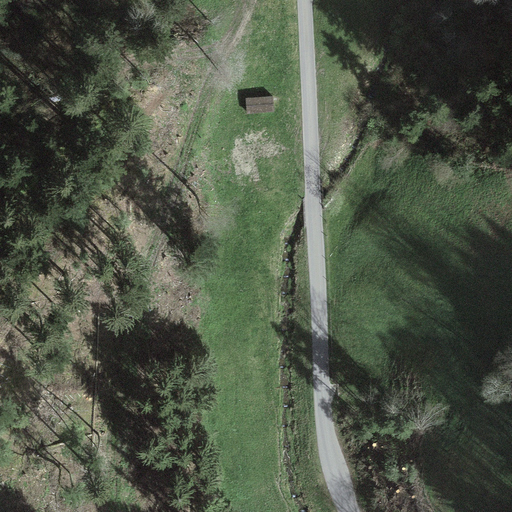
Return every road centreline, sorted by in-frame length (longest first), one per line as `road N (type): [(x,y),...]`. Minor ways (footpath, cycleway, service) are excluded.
road 1 (track): [(248,0),(167,192),(143,288),(112,511)]
road 2 (unclassified): [(304,0),(324,412),(348,511)]
